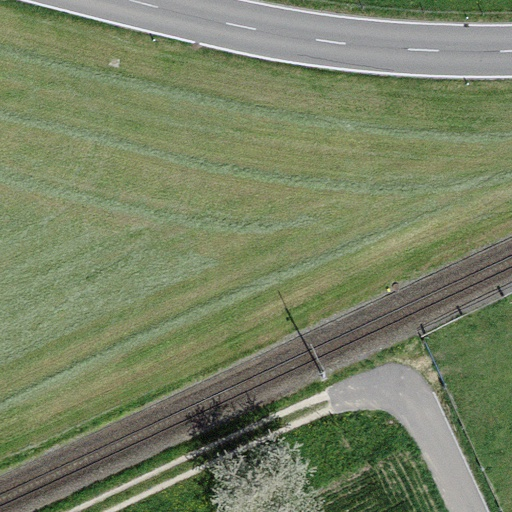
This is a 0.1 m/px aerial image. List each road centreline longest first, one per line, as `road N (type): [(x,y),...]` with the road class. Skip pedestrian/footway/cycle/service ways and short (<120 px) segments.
road 1 (track): [(473,511),(435,428),(403,392),(360,388),(88,511)]
road 2 (tertiary): [(511,50),(328,41),(135,0)]
